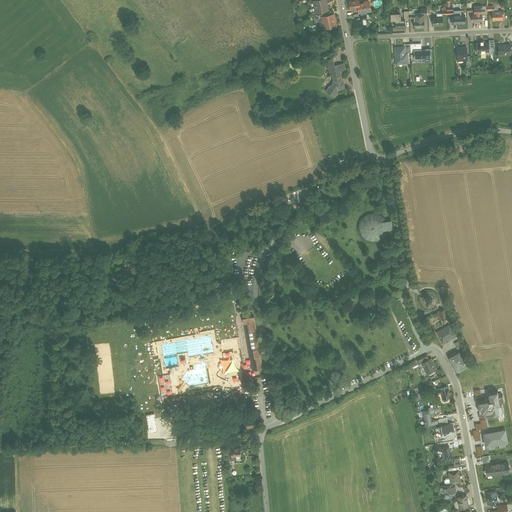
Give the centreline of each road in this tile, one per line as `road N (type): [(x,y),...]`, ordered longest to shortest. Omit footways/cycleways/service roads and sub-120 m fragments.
road 1 (unclassified): [(267,511),(260,441),(266,428),(435,346)]
road 2 (track): [(17,451),(263,433)]
road 3 (track): [(0,249),(155,243),(213,225)]
road 4 (residential): [(435,346),(407,274),(389,160)]
road 5 (residential): [(479,511),(455,381),(435,346)]
road 6 (residential): [(511,31),(348,39)]
road 7 (residential): [(389,160),(375,161),(369,144),(348,39)]
road 8 (track): [(271,424),(256,297)]
road 9 (residential): [(511,132),(465,132),(389,160)]
